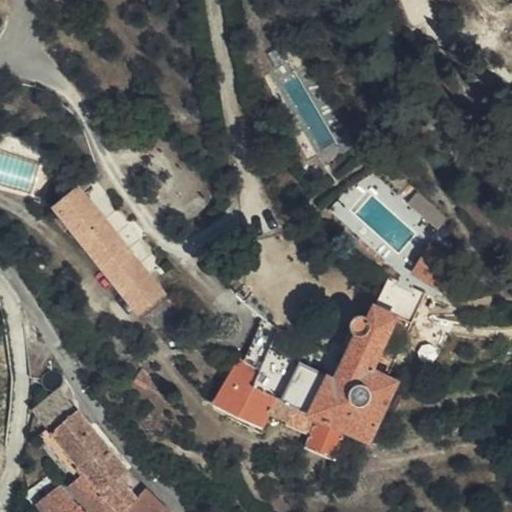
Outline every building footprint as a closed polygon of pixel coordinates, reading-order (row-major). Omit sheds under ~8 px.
[(164,291),(78,185),(54,204),(59,210),(52,216),(63,229),(70,224),(140,309),(164,291)] [(439,224),(448,214),(420,192),(411,202),(439,224)] [(460,289),(430,264),(413,286),(443,311),(460,289)] [(349,359),(392,381),(396,374),(376,363),(398,318),(377,306),(372,316),(371,315),(368,314),(366,313),(364,313),(362,313),(360,314),(358,314),(356,315),(354,317),(354,318),(353,321),(352,323),(352,326),(352,328),(353,330),(354,332),(355,334),(357,335),(358,337),(360,337),(349,359)] [(371,444),(381,422),(397,384),(392,381),(349,359),(282,328),(261,369),(253,387),(295,408),(297,408),(320,419),(348,433),(371,444)] [(261,369),(239,358),(217,409),(265,433),(272,419),(288,426),(297,408),(295,408),(253,387),(261,369)] [(124,480),(132,471),(87,420),(56,389),(30,411),(44,432),(39,437),(78,487),(90,476),(108,494),(124,480)] [(333,464),(348,433),(320,419),(305,451),(333,464)] [(173,511),(149,489),(141,497),(126,511),(124,511),(108,494),(90,476),(78,487),(76,489),(95,511),(173,511)] [(126,511),(141,497),(124,480),(108,494),(124,511),(126,511)] [(84,511),(66,491),(43,510),(44,511),(84,511)]
